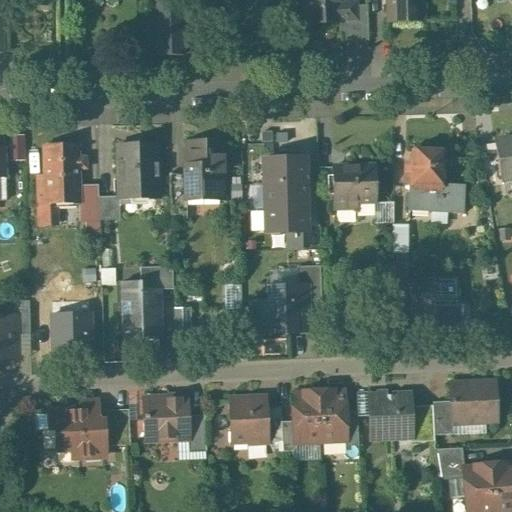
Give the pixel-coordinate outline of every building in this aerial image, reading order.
[(305,0),(306,23),(338,22),(357,22),(356,6),(356,0),(339,1),(338,0),(305,0)] [(386,0),(387,21),(422,20),(421,0),(386,0)] [(356,6),(357,22),(338,22),(339,42),(367,42),(366,5),(356,6)] [(0,48),(8,49),(8,13),(0,12),(0,48)] [(207,19),(193,19),(193,45),(207,45),(207,19)] [(190,54),(189,28),(159,29),(160,55),(190,54)] [(511,138),(493,142),(500,180),(511,178),(511,138)] [(297,140),(255,141),(258,206),(300,204),(297,140)] [(220,142),(187,143),(188,173),(184,173),(185,200),(221,198),(220,142)] [(156,144),(116,145),(118,196),(132,195),(133,199),(157,199),(156,144)] [(77,145),(43,146),(44,176),(37,177),(38,202),(78,201),(77,169),(85,168),(84,157),(83,157),(83,159),(77,159),(77,145)] [(443,151),(411,149),(411,166),(404,165),(403,186),(408,186),(407,211),(462,214),(463,185),(442,184),(443,151)] [(373,166),(331,167),(332,209),(355,209),(355,203),(374,202),(373,166)] [(184,173),(168,174),(169,200),(185,200),(184,173)] [(392,202),(374,203),(375,224),(392,223),(392,202)] [(411,223),(396,223),(395,249),(410,250),(411,223)] [(407,253),(392,253),(392,281),(407,281),(407,253)] [(171,267),(150,268),(150,282),(171,281),(171,267)] [(271,299),(259,299),(260,340),(307,339),(307,296),(295,296),(294,281),(271,281),(271,299)] [(407,281),(392,281),(391,311),(410,311),(409,302),(414,302),(413,282),(413,281),(407,281)] [(451,281),(413,282),(414,302),(409,302),(410,311),(408,312),(415,318),(415,327),(453,325),(452,305),(456,301),(456,293),(451,288),(451,281)] [(160,315),(160,290),(140,290),(139,282),(119,283),(121,329),(141,328),(141,340),(157,340),(157,315),(160,315)] [(224,307),(243,307),(243,284),(225,283),(224,307)] [(176,334),(193,334),(194,307),(176,306),(176,334)] [(29,335),(28,308),(12,308),(13,316),(14,316),(15,335),(29,335)] [(13,316),(0,316),(0,360),(15,360),(15,335),(14,316),(13,316)] [(94,320),(70,322),(71,335),(95,334),(94,320)] [(489,383),(448,385),(449,402),(450,423),(451,423),(490,421),(489,383)] [(343,392),(331,393),(331,391),(316,392),(319,442),(344,440),(343,411),(343,392)] [(316,392),(302,393),(302,395),(290,395),(292,422),(293,443),(295,443),(319,442),(316,392)] [(409,395),(367,397),(368,434),(409,432),(410,432),(409,407),(409,395)] [(186,398),(141,400),(143,440),(155,440),(155,443),(176,442),(176,439),(187,438),(188,438),(187,416),(186,398)] [(264,402),(248,403),(248,399),(229,400),(230,432),(227,433),(228,443),(230,443),(231,444),(232,444),(232,450),(245,449),(245,444),(266,443),(264,408),(264,402)] [(80,402),(80,411),(66,412),(66,410),(47,411),(48,430),(55,430),(56,449),(77,448),(77,457),(104,456),(103,447),(103,430),(97,431),(96,411),(96,401),(80,402)] [(449,402),(431,403),(431,406),(433,436),(452,435),(451,423),(450,423),(449,402)] [(431,406),(409,407),(410,432),(409,432),(410,443),(433,442),(433,436),(431,406)] [(279,408),(264,408),(266,443),(281,442),(280,423),(279,408)] [(127,410),(96,411),(97,431),(103,430),(103,447),(129,446),(127,410)] [(355,410),(343,411),(344,440),(357,440),(355,410)] [(203,416),(187,416),(188,438),(187,438),(188,452),(205,451),(203,416)] [(293,443),(292,422),(280,423),(281,442),(281,452),(290,452),(291,452),(295,447),(295,443),(293,443)] [(460,449),(433,450),(435,479),(454,477),(456,475),(462,474),(461,470),(462,469),(460,449)] [(503,464),(488,465),(492,511),(500,511),(511,511),(511,464),(503,465),(503,464)] [(492,511),(488,465),(473,466),(473,468),(462,469),(461,470),(462,474),(465,509),(468,511),(492,511)]
